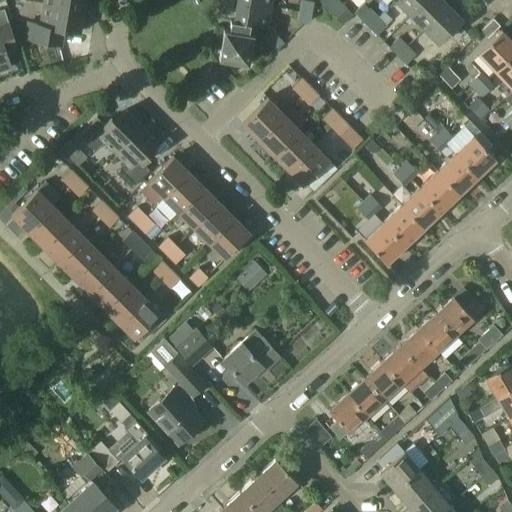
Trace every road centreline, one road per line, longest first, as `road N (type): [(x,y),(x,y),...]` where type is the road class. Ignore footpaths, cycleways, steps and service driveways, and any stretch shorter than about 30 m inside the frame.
road 1 (residential): [(373,322),(128,72)]
road 2 (residential): [(478,223),(373,322)]
road 3 (residential): [(273,413),(168,511)]
road 4 (residential): [(373,322),(273,413)]
road 5 (residential): [(356,511),(273,413)]
